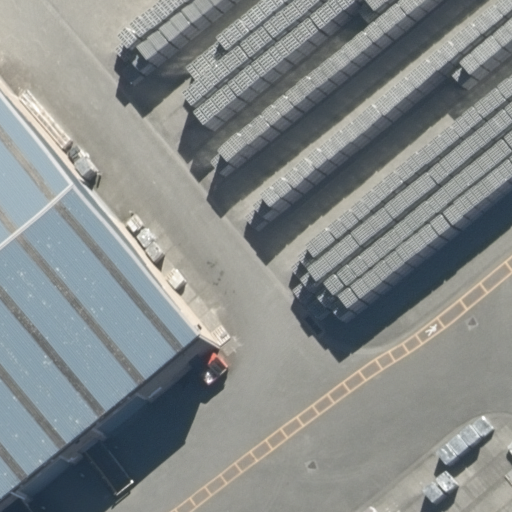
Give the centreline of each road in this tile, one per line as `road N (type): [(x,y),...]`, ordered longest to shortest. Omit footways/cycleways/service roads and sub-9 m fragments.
road 1 (unknown): [(375,454),(91,67),(83,0)]
road 2 (unknown): [(511,352),(375,454)]
